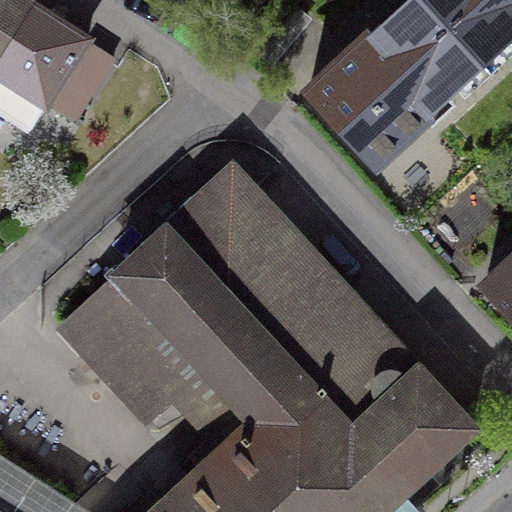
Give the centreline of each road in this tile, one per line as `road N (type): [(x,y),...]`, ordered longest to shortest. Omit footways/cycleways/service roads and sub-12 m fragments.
road 1 (residential): [(229,82),(511,369)]
road 2 (residential): [(0,285),(229,82)]
road 3 (residential): [(99,0),(229,82)]
